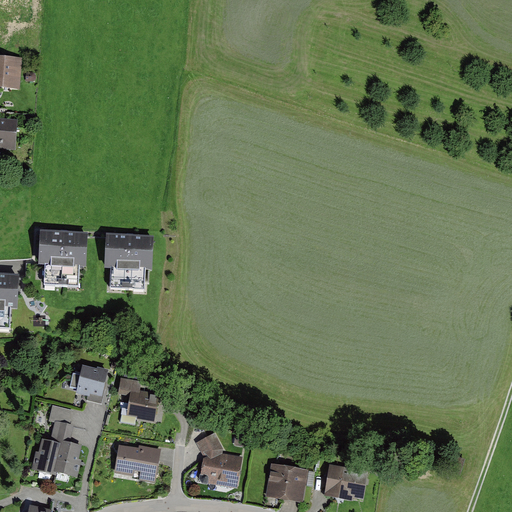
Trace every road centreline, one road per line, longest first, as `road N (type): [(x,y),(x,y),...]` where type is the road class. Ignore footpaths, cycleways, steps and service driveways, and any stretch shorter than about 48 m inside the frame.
road 1 (residential): [(248,511),(174,505),(116,511)]
road 2 (track): [(469,511),(511,390)]
